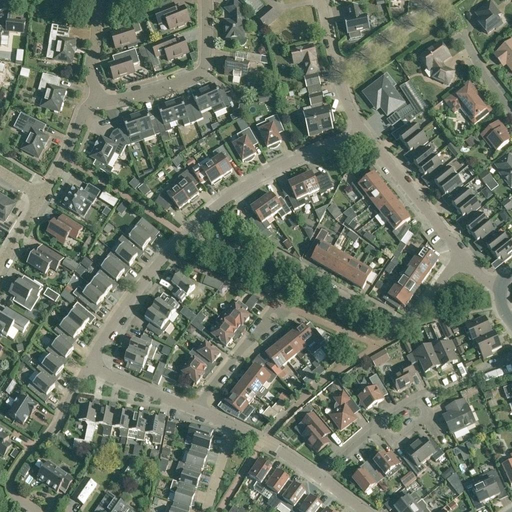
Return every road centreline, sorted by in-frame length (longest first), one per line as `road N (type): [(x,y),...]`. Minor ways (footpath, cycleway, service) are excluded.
road 1 (residential): [(185,235),(213,247),(264,251),(391,322),(406,327),(417,319)]
road 2 (residential): [(185,235),(264,176),(363,135)]
road 3 (residential): [(37,511),(16,497),(11,477),(57,425),(89,368)]
road 4 (residential): [(206,0),(199,75),(100,102)]
road 5 (residential): [(89,368),(121,304),(185,235)]
road 6 (residential): [(461,258),(363,135)]
road 7 (residential): [(197,411),(284,307)]
road 8 (residential): [(439,0),(337,75)]
